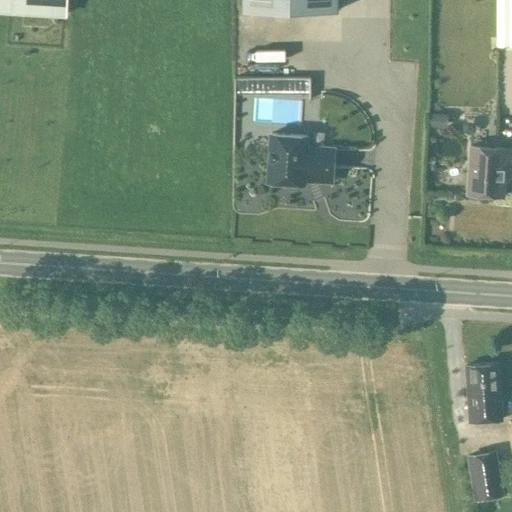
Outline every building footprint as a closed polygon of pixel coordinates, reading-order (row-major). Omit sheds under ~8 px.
[(0,0),(0,9),(66,13),(66,0),(0,0)] [(338,10),(338,0),(243,0),(243,10),(338,10)] [(511,44),(511,0),(497,0),(497,44),(511,44)] [(266,77),(235,77),(235,92),(266,92),(266,77)] [(272,132),(269,180),(305,182),(305,178),(333,179),(335,147),(307,145),(308,134),(272,132)] [(511,169),(511,147),(471,145),(468,193),(504,195),(506,168),(511,169)] [(470,420),(503,418),(499,362),(467,364),(470,420)] [(497,450),(469,455),(476,499),(505,494),(497,450)]
